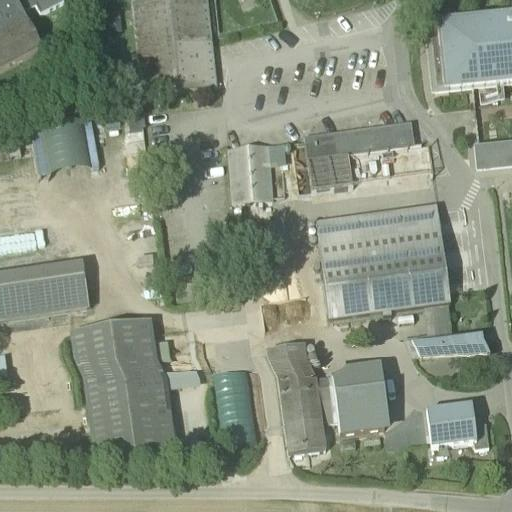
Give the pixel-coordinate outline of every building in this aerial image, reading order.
[(0,0),(0,9),(8,25),(21,18),(35,11),(40,20),(63,8),(58,0),(0,0)] [(200,0),(136,7),(145,99),(211,94),(200,0)] [(8,25),(0,9),(0,73),(39,53),(21,18),(8,25)] [(511,25),(428,34),(434,96),(511,87),(511,25)] [(401,132),(302,146),(305,167),(404,153),(401,132)] [(511,149),(476,153),(478,173),(511,169),(511,149)] [(404,153),(305,167),(308,185),(310,200),(430,182),(426,150),(404,153)] [(266,153),(226,156),(231,211),(271,208),(266,153)] [(305,167),(297,168),(299,186),(308,185),(305,167)] [(434,214),(314,230),(322,292),(443,275),(434,214)] [(80,271),(0,281),(0,325),(86,313),(80,271)] [(443,275),(322,292),(327,329),(380,322),(381,328),(390,326),(389,321),(430,315),(446,313),(448,313),(443,275)] [(446,313),(430,315),(435,351),(451,349),(446,313)] [(151,329),(72,339),(94,498),(173,487),(151,329)] [(435,351),(410,355),(416,394),(485,385),(479,345),(451,349),(435,351)] [(303,352),(266,358),(281,465),(285,492),(322,487),(318,461),(315,440),(331,438),(378,431),(375,410),(312,419),(303,352)] [(378,431),(331,438),(315,440),(318,461),(334,459),(337,486),(384,479),(378,431)] [(466,444),(423,449),(428,483),(470,477),(471,477),(469,462),(466,444)] [(481,461),(469,462),(471,477),(470,477),(471,484),(484,483),(481,461)]
